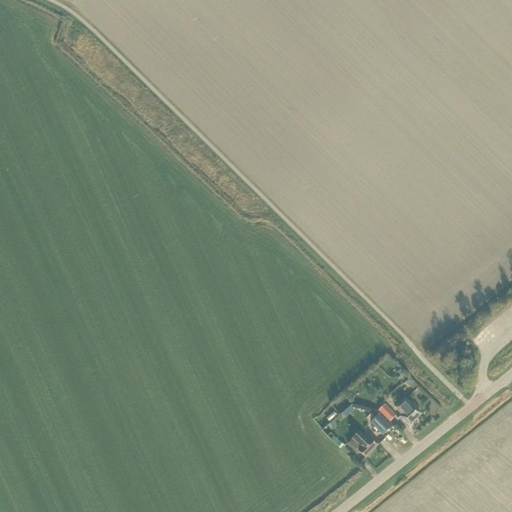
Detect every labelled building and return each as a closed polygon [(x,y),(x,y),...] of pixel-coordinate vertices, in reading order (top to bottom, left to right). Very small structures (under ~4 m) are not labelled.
[(414,390),(418,386),(411,379),(407,384),(414,390)] [(414,406),(413,407),(405,398),(394,408),(401,415),(400,416),(410,427),(414,424),(412,423),(421,415),(414,406)] [(396,416),(385,405),(378,411),(389,422),(396,416)] [(379,414),(370,423),(382,436),(391,427),(379,414)] [(368,442),(359,433),(352,441),(361,450),(358,453),(366,459),(378,446),(371,439),(368,442)]
